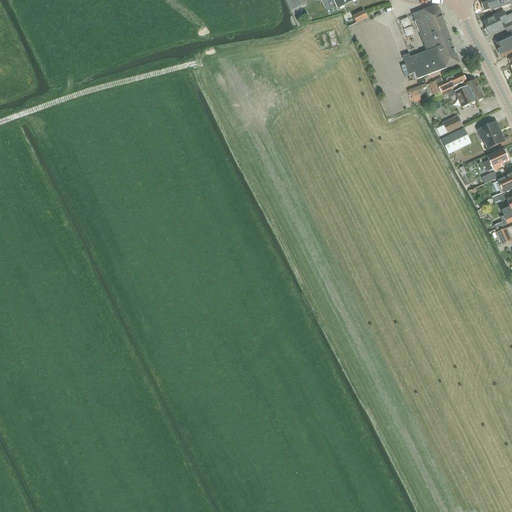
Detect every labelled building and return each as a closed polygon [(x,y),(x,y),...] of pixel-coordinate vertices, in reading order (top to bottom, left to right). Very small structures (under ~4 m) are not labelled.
[(285,0),(289,9),(298,5),(296,0),(285,0)] [(332,0),(338,9),(354,0),(332,0)] [(490,9),(490,10),(511,3),(511,0),(479,0),(483,11),(490,9)] [(409,54),(402,57),(409,75),(415,72),(417,79),(460,63),(451,40),(439,9),(433,6),(421,11),(411,15),(426,52),(411,58),(409,54)] [(353,17),(357,24),(367,18),(363,12),(353,17)] [(490,20),(483,23),(489,35),(503,29),(501,25),(504,23),(505,25),(504,26),(507,32),(511,29),(511,14),(506,17),(503,12),(497,15),(496,14),(489,18),(490,20)] [(504,40),(497,43),(499,48),(497,49),(502,57),(511,52),(511,29),(507,32),(509,35),(503,38),(504,40)] [(440,79),(435,81),(441,94),(467,82),(461,71),(441,81),(440,79)] [(463,88),(455,92),(462,108),(470,104),(471,105),(478,101),(484,99),(478,86),(475,80),(468,84),(462,86),(463,88)] [(452,91),(447,93),(449,99),(455,96),(452,91)] [(466,113),(471,122),(482,116),(477,107),(466,113)] [(463,127),(458,116),(443,124),(448,134),(463,127)] [(477,132),(482,143),(486,141),(489,149),(504,142),(500,134),(498,134),(493,124),(477,132)] [(448,155),(457,151),(471,144),(464,130),(441,141),(448,155)] [(489,161),(483,163),(487,172),(492,169),(493,171),(501,167),(500,165),(508,161),(506,157),(507,156),(505,151),(503,151),(503,150),(487,157),(489,161)] [(481,179),(484,185),(497,179),(494,173),(481,179)] [(497,196),(492,198),(492,199),(495,205),(506,199),(504,194),(510,191),(511,189),(511,174),(497,181),(502,191),(503,193),(497,196)] [(503,224),(500,226),(502,231),(510,227),(509,224),(511,222),(511,198),(507,201),(510,208),(502,212),(504,217),(501,219),(503,224)] [(511,241),(509,235),(511,233),(511,226),(510,227),(502,231),(496,234),(502,246),(511,241)]
